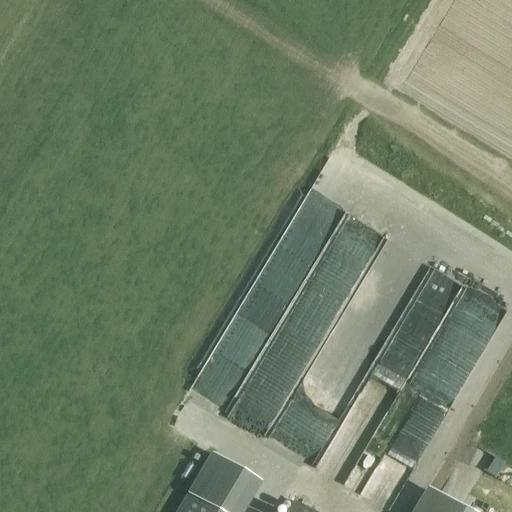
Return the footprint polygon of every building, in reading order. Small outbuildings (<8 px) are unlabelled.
[(385,237),(317,371),(355,390),(423,256),(385,237)] [(457,384),(499,301),(470,287),(469,290),(438,274),(379,392),(399,402),(411,377),(427,385),(433,372),(457,384)] [(359,413),(389,423),(397,400),(368,390),(359,413)] [(360,424),(348,435),(363,451),(375,440),(360,424)] [(186,494),(217,511),(240,511),(259,481),(210,453),(186,494)] [(413,511),(309,511),(295,503),(289,511),(465,511),(427,489),(413,511)]
